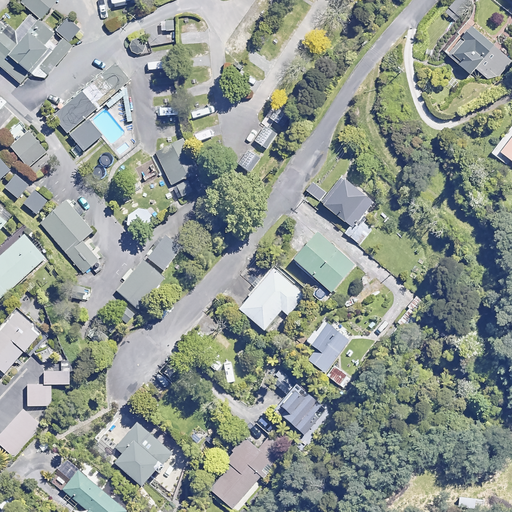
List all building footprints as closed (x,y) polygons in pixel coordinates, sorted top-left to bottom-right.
[(0,71),(22,91),(72,33),(34,0),(15,0),(7,9),(18,18),(4,35),(0,31),(0,71)] [(181,31),(182,19),(162,18),(161,30),(181,31)] [(511,63),(511,56),(467,22),(444,52),(493,89),(511,63)] [(172,72),(170,56),(147,58),(148,66),(156,66),(156,73),(172,72)] [(114,64),(50,115),(64,136),(129,80),(114,64)] [(291,115),(280,107),(272,118),(283,126),(291,115)] [(511,118),(485,153),(511,174),(511,118)] [(88,122),(67,138),(80,155),(101,139),(88,122)] [(47,152),(21,124),(9,134),(17,142),(11,147),(30,168),(47,152)] [(277,134),(265,127),(257,141),(268,148),(277,134)] [(198,172),(180,138),(155,151),(172,185),(198,172)] [(261,159),(249,151),(239,165),(251,173),(261,159)] [(0,181),(12,170),(0,157),(0,181)] [(29,187),(14,172),(2,185),(17,200),(29,187)] [(371,206),(342,180),(323,201),(352,227),(371,206)] [(47,201),(34,191),(24,204),(37,214),(47,201)] [(92,232),(65,202),(35,229),(46,241),(50,237),(83,274),(98,261),(81,242),(92,232)] [(146,224),(136,210),(125,219),(133,229),(139,230),(146,224)] [(353,266),(313,231),(288,259),(328,294),(353,266)] [(21,232),(0,248),(0,301),(47,264),(21,232)] [(181,248),(162,234),(145,256),(164,270),(181,248)] [(163,277),(140,260),(116,291),(138,309),(163,277)] [(260,329),(279,308),(287,315),(302,299),(293,292),(268,270),(235,307),(260,329)] [(421,322),(409,311),(398,322),(410,333),(421,322)] [(0,377),(7,371),(10,374),(51,336),(29,312),(0,338),(0,377)] [(344,345),(317,321),(293,348),(320,372),(344,345)] [(352,380),(334,366),(327,376),(344,389),(352,380)] [(66,375),(39,372),(39,381),(65,383),(66,375)] [(24,383),(22,408),(49,410),(51,385),(24,383)] [(303,404),(292,394),(282,406),(293,416),(303,404)] [(42,426),(22,408),(0,432),(0,448),(12,459),(42,426)] [(169,447),(130,417),(102,454),(140,484),(169,447)] [(209,435),(200,428),(189,441),(198,448),(209,435)] [(223,507),(266,458),(240,436),(198,486),(223,507)] [(122,511),(125,508),(76,470),(60,490),(77,503),(69,511),(122,511)] [(485,499),(459,498),(458,508),(485,509),(485,499)]
